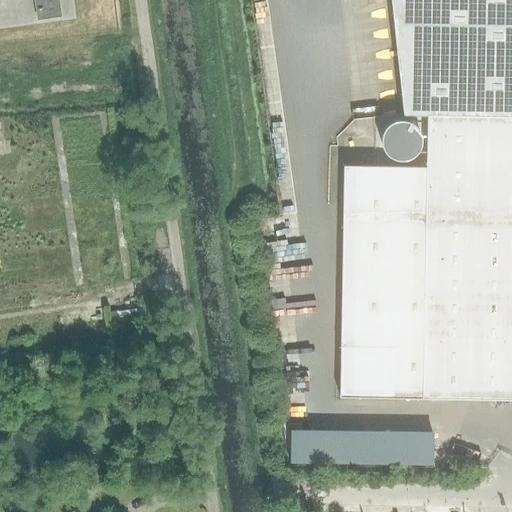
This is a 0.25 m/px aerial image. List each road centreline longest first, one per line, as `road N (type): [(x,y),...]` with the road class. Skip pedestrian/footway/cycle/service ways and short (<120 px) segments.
road 1 (unclassified): [(210,511),(139,0)]
road 2 (unclassified): [(511,495),(319,493)]
